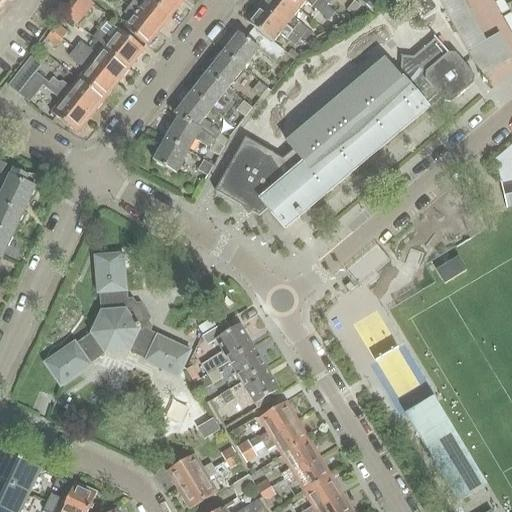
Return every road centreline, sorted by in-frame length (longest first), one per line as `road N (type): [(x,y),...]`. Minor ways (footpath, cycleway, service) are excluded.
road 1 (residential): [(279,308),(511,112)]
road 2 (unclassified): [(402,511),(279,308)]
road 3 (unclassified): [(279,308),(228,252),(89,172)]
road 4 (residential): [(89,172),(225,0)]
road 5 (residential): [(0,362),(89,172)]
road 6 (residential): [(154,511),(128,479),(0,420)]
